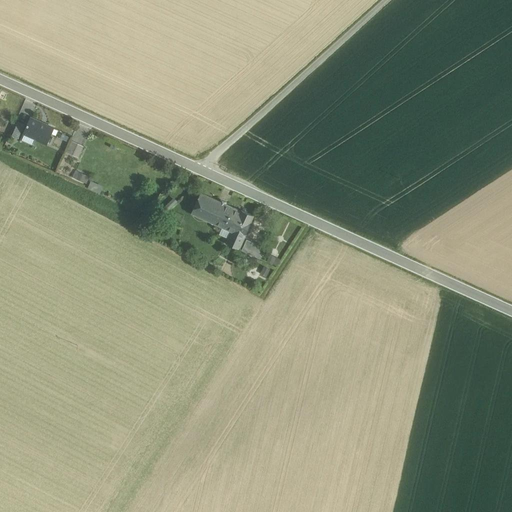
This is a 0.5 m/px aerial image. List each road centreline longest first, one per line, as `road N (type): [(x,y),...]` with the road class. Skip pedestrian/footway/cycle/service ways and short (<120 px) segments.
road 1 (unclassified): [(511,311),(199,168)]
road 2 (unclassified): [(199,168),(386,0)]
road 3 (unclassified): [(199,168),(0,79)]
